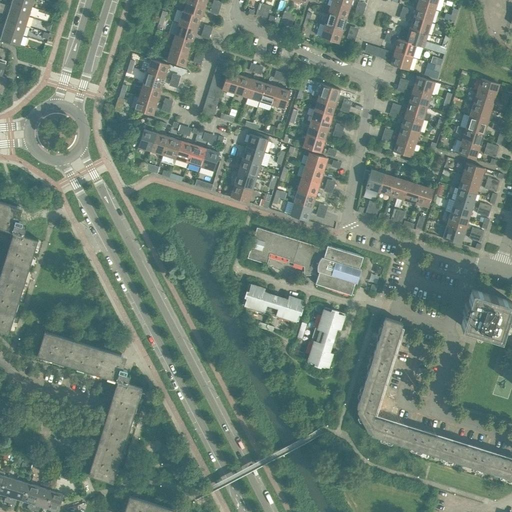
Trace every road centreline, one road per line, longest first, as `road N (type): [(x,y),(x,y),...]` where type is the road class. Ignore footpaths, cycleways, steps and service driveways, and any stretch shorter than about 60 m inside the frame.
road 1 (tertiary): [(270,511),(80,148)]
road 2 (tertiary): [(62,160),(245,511)]
road 3 (residential): [(413,247),(351,226),(362,79),(245,27),(238,0)]
road 4 (residential): [(511,437),(400,399),(423,320),(395,310),(413,247)]
